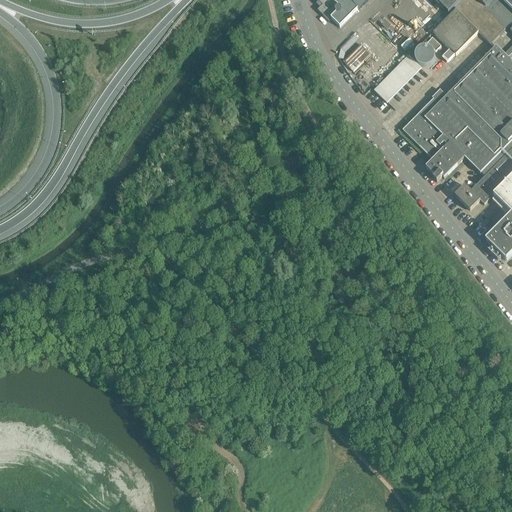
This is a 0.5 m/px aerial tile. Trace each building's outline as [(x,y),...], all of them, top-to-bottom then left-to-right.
[(494,0),(316,0),(319,2),(323,6),(318,11),(329,23),(331,20),(340,29),(358,10),(359,12),(371,0),(432,0),(448,15),(463,0),(476,0),(485,9),(494,0)] [(505,32),(485,9),(476,0),(464,0),(454,10),(455,11),(432,35),(449,52),(443,58),(448,63),(455,56),(456,57),(479,34),(491,46),(505,32)] [(511,0),(494,0),(485,9),(505,32),(509,27),(511,29),(511,31),(510,34),(511,35),(511,0)] [(361,45),(344,61),(354,72),(371,55),(361,45)] [(437,53),(422,46),(415,60),(430,68),(437,53)] [(511,63),(508,59),(505,56),(496,47),(496,48),(447,98),(440,91),(432,99),(434,101),(427,108),(424,105),(420,109),(423,112),(403,132),(433,162),(426,169),(435,178),(433,180),(437,184),(442,179),(444,180),(465,160),(480,176),(481,175),(485,179),(471,193),(480,203),(484,207),(494,197),(511,178),(511,63)] [(384,101),(412,73),(403,63),(374,92),(384,101)] [(511,178),(494,197),(511,214),(511,178)] [(480,203),(471,193),(465,187),(455,198),(470,213),(480,203)] [(507,261),(511,255),(511,215),(486,241),(490,245),(489,245),(489,246),(490,247),(492,249),(489,252),(497,260),(498,260),(499,260),(500,260),(501,260),(503,258),(507,261)]
